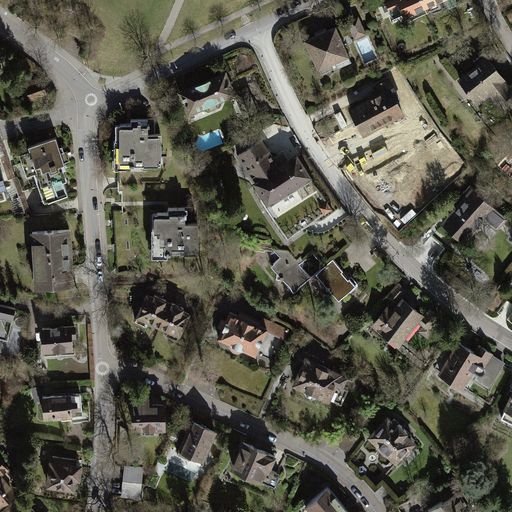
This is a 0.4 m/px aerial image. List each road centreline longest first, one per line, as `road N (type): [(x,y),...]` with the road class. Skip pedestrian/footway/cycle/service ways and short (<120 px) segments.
road 1 (residential): [(511,340),(407,263),(342,190),(257,29)]
road 2 (residential): [(377,511),(330,467),(284,440),(101,363)]
road 3 (residential): [(89,101),(101,363)]
road 4 (residential): [(257,29),(89,101)]
road 5 (residential): [(101,363),(91,511)]
road 6 (residential): [(0,21),(66,70),(89,101)]
